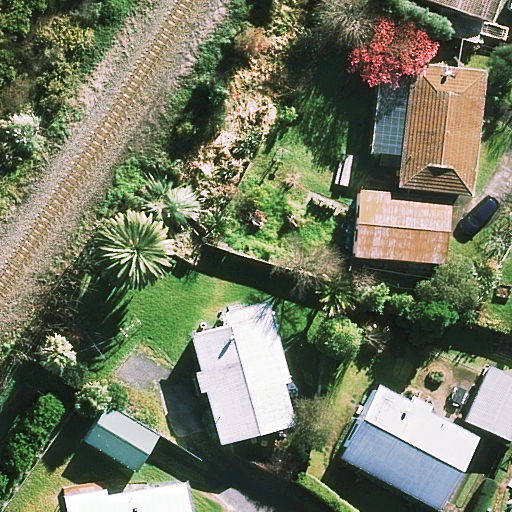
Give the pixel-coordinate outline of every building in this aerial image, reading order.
[(436,37),(471,51),(479,29),(488,32),(500,0),(408,0),(407,4),(443,17),(436,37)] [(402,140),(386,138),(384,161),(400,163),(396,203),(355,199),(349,263),(442,272),(449,202),(470,205),(481,83),(408,76),(402,140)] [(296,433),(264,308),(222,319),(225,332),(189,341),(218,453),(296,433)] [(511,384),(487,374),(463,429),(507,448),(511,435),(511,384)] [(440,511),(475,446),(374,393),(336,465),(425,511),(440,511)] [(157,442),(106,412),(84,449),(135,479),(157,442)] [(64,511),(183,511),(181,493),(64,509),(64,511)]
